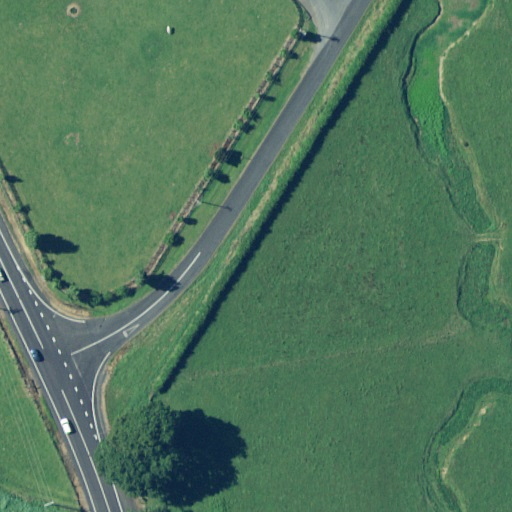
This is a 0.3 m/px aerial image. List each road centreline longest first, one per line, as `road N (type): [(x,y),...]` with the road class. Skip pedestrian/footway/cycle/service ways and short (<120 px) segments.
road 1 (unclassified): [(356,0),(195,260),(115,334),(50,364)]
road 2 (primary): [(109,511),(50,364)]
